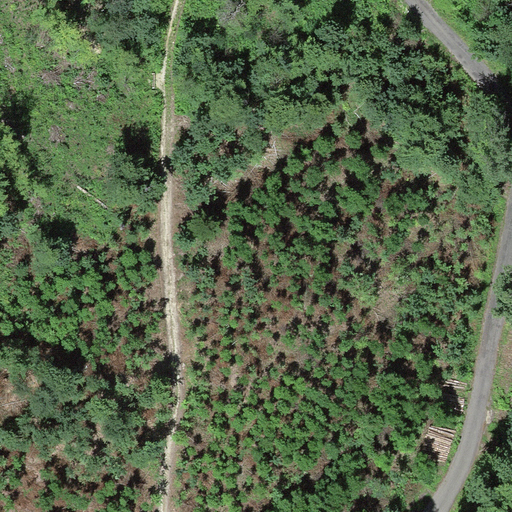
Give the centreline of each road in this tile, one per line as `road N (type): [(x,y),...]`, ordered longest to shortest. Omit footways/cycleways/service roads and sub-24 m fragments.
road 1 (track): [(435,511),(468,445),(511,245)]
road 2 (track): [(511,124),(488,82),(414,0)]
